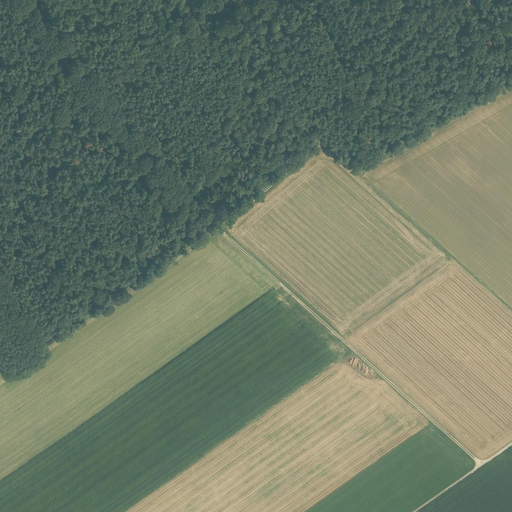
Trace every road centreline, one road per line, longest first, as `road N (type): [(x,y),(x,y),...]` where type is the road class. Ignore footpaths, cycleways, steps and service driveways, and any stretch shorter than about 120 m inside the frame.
road 1 (track): [(0,383),(218,228),(77,97),(8,0)]
road 2 (track): [(481,465),(218,228),(324,141),(359,172)]
road 3 (track): [(511,85),(359,172),(511,310)]
road 4 (track): [(191,17),(324,141)]
